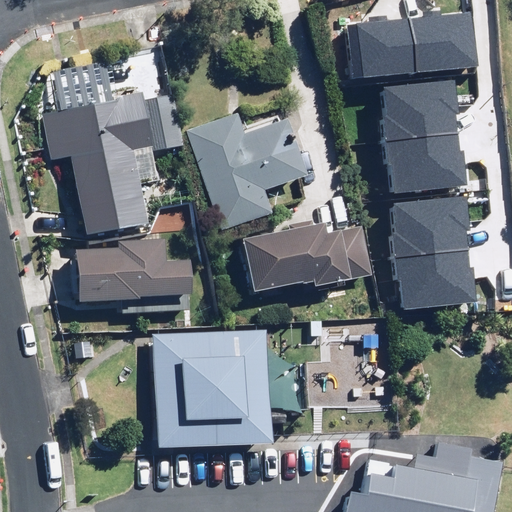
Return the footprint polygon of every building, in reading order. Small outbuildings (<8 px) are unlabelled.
[(463,12),(402,17),(407,69),(468,64),(463,12)] [(402,17),(341,22),(346,75),(407,69),(402,17)] [(168,57),(143,62),(148,91),(40,112),(50,159),(72,155),(77,182),(74,182),(84,233),(87,232),(150,220),(142,177),(161,173),(156,148),(185,143),(168,57)] [(379,84),(385,137),(452,130),(447,77),(379,84)] [(240,112),(187,130),(221,229),(275,210),(267,188),(311,173),(291,114),(245,129),(240,112)] [(385,137),(390,191),(458,184),(452,130),(385,137)] [(150,179),(156,208),(195,199),(189,170),(150,179)] [(389,199),(395,253),(462,246),(456,192),(389,199)] [(510,213),(478,214),(478,233),(511,232),(510,213)] [(256,287),(303,278),(303,280),(316,277),(317,282),(319,282),(321,289),(348,283),(347,279),(374,273),(364,226),(342,230),(342,228),(330,230),(328,218),(246,235),(256,287)] [(120,245),(78,248),(81,297),(194,290),(192,256),(168,258),(167,235),(119,238),(120,245)] [(395,253),(401,307),(468,300),(462,246),(395,253)] [(267,327),(153,335),(160,442),(275,434),(267,327)] [(393,471),(370,466),(366,487),(351,484),(346,511),(495,511),(505,461),(470,454),(471,448),(437,442),(434,455),(418,452),(415,464),(395,460),(393,471)]
